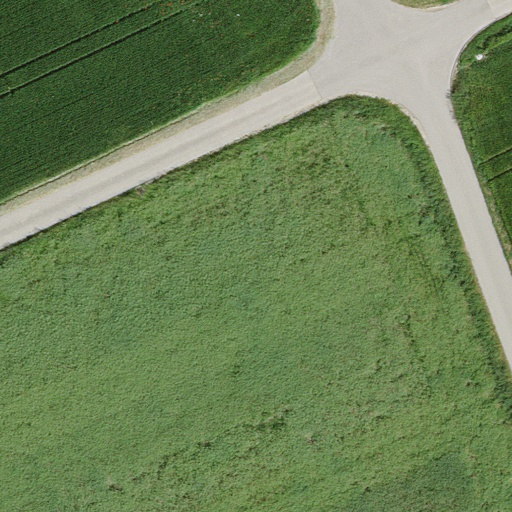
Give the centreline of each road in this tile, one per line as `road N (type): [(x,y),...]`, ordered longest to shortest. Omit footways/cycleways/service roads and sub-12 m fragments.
road 1 (track): [(0,235),(507,0)]
road 2 (track): [(511,334),(408,46),(369,0)]
